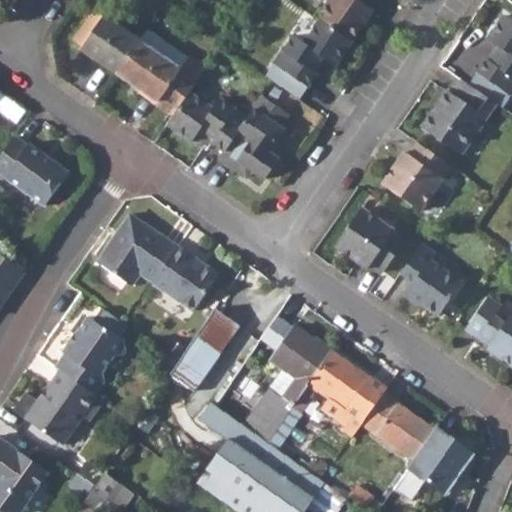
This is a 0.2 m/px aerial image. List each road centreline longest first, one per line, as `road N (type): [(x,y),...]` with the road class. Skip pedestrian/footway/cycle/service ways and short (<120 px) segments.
road 1 (residential): [(0,69),(269,256)]
road 2 (residential): [(269,256),(422,59),(417,16),(429,0)]
road 3 (residential): [(269,256),(511,425)]
